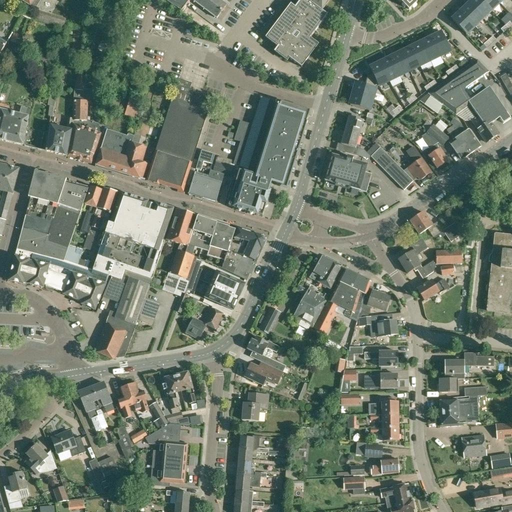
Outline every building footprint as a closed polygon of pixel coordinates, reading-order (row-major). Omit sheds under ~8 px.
[(162,0),(182,12),(190,0),(191,0),(217,19),(227,5),(221,0),(220,0),(162,0)] [(329,0),(300,0),(295,7),(291,5),(266,38),(278,47),(274,52),(287,61),(289,58),(301,67),(318,45),(310,39),(327,15),(322,11),(329,0)] [(402,0),(403,0),(401,2),(409,10),(414,5),(417,2),(415,1),(416,0),(402,0)] [(480,0),(472,0),(468,4),(482,19),(491,11),(480,0)] [(496,0),(480,0),(491,11),(499,3),(496,0)] [(109,1),(103,1),(103,5),(100,5),(100,14),(110,14),(110,5),(109,5),(109,1)] [(468,4),(460,12),(474,27),(482,19),(468,4)] [(460,12),(452,20),(466,35),(474,27),(460,12)] [(0,53),(12,33),(7,41),(4,40),(0,37),(0,53)] [(442,33),(431,38),(440,56),(451,51),(442,33)] [(431,38),(421,43),(430,61),(440,56),(431,38)] [(421,43),(411,48),(420,66),(430,61),(421,43)] [(411,48),(400,53),(409,71),(420,66),(411,48)] [(400,53),(390,58),(399,76),(409,71),(400,53)] [(390,58),(380,63),(389,81),(399,76),(390,58)] [(489,87),(471,100),(465,92),(466,88),(489,72),(477,60),(428,94),(456,115),(470,106),(478,117),(472,122),(486,143),(498,134),(491,124),(499,118),(503,124),(511,118),(507,113),(489,87)] [(380,63),(369,68),(372,74),(378,86),(389,81),(380,63)] [(368,76),(365,85),(356,83),(353,94),(373,99),(376,88),(378,86),(372,74),(368,76)] [(511,85),(506,74),(500,78),(502,81),(511,98),(511,85)] [(74,120),(73,125),(74,126),(69,157),(75,159),(75,160),(84,163),(84,162),(91,164),(100,135),(99,126),(96,125),(97,124),(87,121),(88,102),(90,103),(90,92),(90,91),(85,91),(85,76),(78,76),(75,90),(74,90),(73,120),(74,120)] [(184,190),(213,96),(189,89),(190,86),(177,82),(147,180),(174,188),(175,187),(184,190)] [(373,99),(353,94),(350,106),(369,111),(373,99)] [(131,96),(130,100),(129,100),(125,116),(136,119),(143,99),(131,96)] [(430,96),(424,105),(437,114),(443,106),(430,96)] [(268,116),(273,99),(264,97),(260,114),(268,116)] [(288,186),(309,111),(278,102),(257,177),(259,178),(257,187),(251,186),(254,175),(240,171),(230,207),(265,217),(272,192),(270,191),(273,181),(288,186)] [(1,111),(0,115),(0,140),(23,146),(28,117),(25,116),(27,109),(22,107),(19,115),(1,111)] [(138,115),(144,117),(146,110),(140,108),(138,115)] [(349,117),(345,131),(359,135),(363,121),(349,117)] [(74,120),(73,120),(68,119),(66,130),(52,126),(47,151),(67,157),(73,125),(74,120)] [(249,123),(238,120),(232,140),(243,143),(249,123)] [(461,125),(455,129),(460,136),(461,135),(473,152),(481,147),(469,130),(465,132),(461,125)] [(426,133),(432,138),(442,146),(448,138),(433,126),(426,133)] [(455,129),(453,126),(447,130),(453,139),(449,143),(461,159),(464,157),(465,158),(473,152),(461,135),(460,136),(455,129)] [(120,172),(131,136),(128,135),(128,137),(107,130),(96,165),(120,172)] [(359,135),(345,131),(341,145),(347,146),(346,152),(356,155),(358,148),(356,147),(359,135)] [(131,136),(120,172),(144,180),(149,165),(142,163),(147,148),(132,143),(134,137),(131,136)] [(441,152),(444,149),(442,146),(437,143),(430,148),(433,153),(429,157),(437,168),(447,161),(441,152)] [(404,171),(394,162),(380,148),(371,157),(404,190),(413,181),(412,180),(413,180),(404,171)] [(195,173),(188,195),(216,203),(219,195),(221,196),(222,190),(220,189),(224,176),(230,178),(233,168),(231,167),(233,160),(220,156),(217,158),(215,165),(212,164),(215,155),(201,151),(196,170),(199,171),(198,174),(195,173)] [(415,163),(404,171),(413,180),(417,177),(420,180),(431,172),(418,154),(412,158),(415,163)] [(372,174),(365,172),(367,165),(353,161),(353,158),(348,156),(347,159),(332,155),(325,181),(341,185),(341,183),(345,184),(345,186),(359,190),(366,192),(372,174)] [(6,166),(0,189),(0,190),(4,192),(0,207),(0,235),(2,236),(12,194),(13,195),(19,169),(6,166)] [(23,285),(23,283),(51,176),(39,173),(35,172),(28,197),(30,198),(9,281),(23,285)] [(66,180),(51,176),(23,283),(40,287),(67,181),(66,181),(66,180)] [(88,188),(67,181),(40,287),(43,288),(44,286),(64,293),(63,295),(82,303),(82,305),(95,311),(106,285),(109,276),(121,280),(124,271),(151,280),(152,280),(165,242),(162,241),(173,209),(155,204),(155,205),(148,203),(148,201),(121,193),(111,224),(109,224),(95,265),(95,264),(92,271),(78,266),(64,262),(88,188)] [(97,208),(103,192),(98,190),(97,188),(95,187),(93,188),(91,188),(86,204),(91,206),(89,211),(87,211),(80,232),(88,235),(90,231),(91,227),(97,208)] [(103,192),(97,208),(91,227),(98,229),(101,218),(109,221),(111,213),(117,193),(103,189),(103,192)] [(193,230),(197,217),(198,216),(177,210),(167,241),(180,245),(170,274),(169,273),(163,291),(174,295),(180,278),(189,281),(190,278),(192,272),(194,266),(196,260),(197,258),(185,253),(188,245),(193,230)] [(456,222),(443,230),(437,222),(432,225),(424,213),(411,221),(420,235),(427,229),(433,237),(434,237),(436,239),(444,233),(450,243),(464,233),(456,222)] [(223,226),(197,217),(193,230),(188,245),(209,251),(207,256),(225,261),(226,258),(231,243),(235,230),(229,228),(229,227),(223,226)] [(226,258),(225,261),(223,267),(222,269),(233,274),(247,281),(265,241),(263,238),(238,229),(234,240),(239,242),(240,240),(241,240),(239,246),(231,243),(226,258)] [(90,231),(88,235),(84,249),(91,251),(97,233),(90,231)] [(12,234),(10,245),(17,246),(19,236),(12,234)] [(407,255),(399,260),(408,274),(418,267),(421,266),(420,265),(414,256),(427,248),(421,239),(417,241),(411,245),(414,250),(407,255)] [(73,247),(70,256),(83,260),(86,251),(73,247)] [(461,250),(436,251),(436,259),(436,265),(462,264),(461,250)] [(333,291),(345,269),(334,264),(332,263),(332,260),(326,257),(323,259),(323,258),(316,272),(315,272),(311,278),(331,290),(333,291)] [(421,266),(418,267),(419,269),(419,271),(421,275),(424,276),(425,278),(433,273),(436,265),(436,259),(422,268),(421,266)] [(92,271),(95,264),(80,260),(78,266),(92,271)] [(455,274),(453,265),(441,268),(443,276),(455,274)] [(323,310),(314,329),(326,336),(338,307),(346,311),(344,315),(357,322),(371,282),(345,269),(333,291),(331,290),(327,298),(323,306),(321,305),(320,308),(323,310)] [(121,280),(118,288),(124,290),(116,314),(112,312),(108,324),(107,324),(94,352),(115,361),(116,359),(124,357),(136,326),(135,326),(137,320),(152,326),(155,320),(160,305),(144,300),(151,280),(124,271),(121,280)] [(217,272),(205,298),(232,310),(233,311),(237,302),(239,298),(245,284),(244,284),(217,272)] [(439,294),(449,288),(443,279),(434,285),(431,281),(418,290),(425,301),(438,292),(439,294)] [(323,306),(327,298),(309,288),(308,292),(299,287),(297,291),(305,296),(305,297),(321,305),(323,306)] [(369,314),(371,307),(385,311),(387,304),(383,303),(386,296),(373,292),(370,299),(366,298),(361,312),(369,314)] [(181,314),(188,296),(182,293),(175,311),(181,314)] [(321,305),(305,297),(294,318),(300,322),(298,326),(307,331),(309,327),(314,329),(323,310),(320,308),(321,305)] [(511,305),(498,306),(498,302),(491,302),(491,314),(511,314),(511,305)] [(211,308),(203,323),(207,325),(216,330),(224,315),(211,308)] [(280,314),(270,309),(259,330),(269,335),(280,314)] [(370,334),(376,334),(376,338),(397,335),(396,321),(375,324),(375,325),(373,325),(372,317),(358,319),(359,327),(370,326),(370,334)] [(207,325),(203,323),(193,318),(185,333),(199,340),(207,325)] [(261,363),(283,373),(285,367),(268,359),(271,358),(273,354),(272,351),(276,353),(279,347),(268,342),(267,343),(256,337),(254,341),(251,340),(246,350),(260,356),(258,361),(261,363)] [(350,353),(348,353),(346,362),(353,362),(353,355),(362,355),(362,348),(350,348),(349,350),(350,353)] [(380,368),(398,368),(398,352),(380,353),(380,354),(369,354),(369,361),(379,360),(380,368)] [(464,361),(445,362),(445,375),(455,374),(455,380),(457,380),(464,380),(464,367),(470,367),(475,367),(475,366),(475,357),(475,354),(464,354),(464,361)] [(475,357),(475,366),(494,367),(494,357),(475,357)] [(283,373),(261,363),(259,369),(251,365),(245,378),(263,386),(266,380),(277,385),(283,373)] [(176,374),(180,391),(186,390),(189,404),(195,402),(187,373),(183,374),(183,372),(176,374)] [(180,391),(176,374),(169,376),(170,377),(164,379),(168,394),(167,394),(171,410),(179,407),(175,393),(180,391)] [(437,385),(437,392),(439,392),(439,393),(456,393),(458,393),(457,380),(455,380),(455,374),(445,375),(446,379),(439,379),(439,385),(437,385)] [(397,375),(378,376),(378,377),(372,377),(372,389),(398,389),(397,375)] [(96,401),(99,408),(103,406),(106,413),(114,410),(103,383),(92,387),(97,401),(96,401)] [(136,383),(127,386),(134,405),(134,404),(135,410),(141,408),(143,413),(149,411),(146,401),(147,401),(144,391),(139,393),(136,383)] [(308,385),(303,383),(296,399),(301,401),(308,385)] [(134,405),(127,386),(119,389),(122,398),(118,399),(121,409),(122,408),(126,418),(132,416),(128,406),(134,405)] [(97,401),(92,387),(79,393),(89,419),(91,419),(96,432),(107,428),(100,410),(99,408),(96,401),(97,401)] [(486,387),(474,388),(475,396),(475,397),(477,397),(487,396),(486,387)] [(267,411),(269,395),(249,394),(248,404),(243,404),(242,421),(258,422),(259,410),(267,411)] [(359,405),(359,395),(341,396),(341,405),(359,405)] [(441,406),(439,408),(440,413),(470,411),(470,406),(477,405),(477,397),(475,397),(475,396),(469,397),(469,400),(440,402),(441,406)] [(378,416),(398,416),(398,403),(396,403),(396,399),(379,400),(379,403),(378,403),(378,416)] [(165,417),(158,406),(156,402),(149,407),(162,429),(169,424),(165,417)] [(158,406),(165,417),(166,417),(169,422),(183,419),(181,413),(168,416),(168,414),(169,414),(162,404),(158,406)] [(470,411),(440,413),(440,419),(442,421),(442,428),(460,427),(460,426),(463,426),(462,423),(471,423),(470,411)] [(398,416),(378,416),(371,416),(371,421),(378,421),(378,424),(382,424),(383,429),(398,429),(398,416)] [(511,437),(511,434),(511,431),(511,430),(511,423),(495,426),(497,439),(511,437)] [(170,425),(145,439),(148,444),(164,446),(164,452),(153,451),(151,469),(150,486),(169,487),(170,482),(172,482),(183,483),(184,469),(186,454),(186,446),(177,445),(178,437),(180,438),(181,426),(170,425)] [(128,437),(127,434),(124,427),(117,430),(120,440),(118,441),(125,458),(136,453),(131,444),(128,437)] [(383,429),(371,429),(371,434),(379,434),(379,436),(382,436),(383,442),(399,442),(398,429),(383,429)] [(362,441),(362,430),(354,430),(354,441),(362,441)] [(72,457),(85,451),(80,436),(79,437),(79,438),(73,440),(70,431),(63,433),(63,434),(51,439),(57,453),(69,449),(72,457)] [(135,431),(127,434),(128,437),(131,444),(139,440),(135,431)] [(241,437),(240,450),(252,451),(256,451),(256,453),(262,453),(262,449),(258,449),(259,437),(253,436),(253,438),(241,437)] [(464,459),(486,456),(484,436),(462,439),(464,459)] [(381,459),(383,446),(365,444),(364,457),(381,459)] [(50,451),(46,455),(36,445),(27,454),(32,459),(27,464),(33,471),(45,459),(49,472),(56,469),(50,451)] [(262,453),(268,454),(268,456),(284,457),(284,453),(279,452),(268,451),(268,449),(263,449),(262,453)] [(252,451),(240,450),(238,463),(251,464),(251,457),(252,451)] [(489,468),(501,466),(500,456),(488,458),(489,468)] [(112,457),(98,463),(98,464),(98,463),(103,475),(105,478),(111,475),(112,474),(118,472),(116,468),(117,468),(112,457)] [(98,464),(98,463),(96,459),(89,462),(96,480),(91,482),(96,495),(103,492),(99,482),(105,480),(103,475),(98,463),(98,464)] [(382,475),(399,473),(397,459),(380,461),(381,465),(371,466),(372,475),(382,473),(382,475)] [(238,463),(237,475),(250,477),(250,475),(254,475),(254,473),(255,469),(250,468),(251,464),(238,463)] [(337,477),(351,476),(364,475),(363,466),(350,466),(351,472),(337,473),(337,477)] [(18,492),(27,489),(22,472),(14,474),(15,476),(9,478),(12,489),(5,491),(9,505),(21,501),(18,492)] [(250,477),(237,475),(236,488),(249,489),(250,477)] [(343,479),(344,491),(365,489),(364,477),(343,479)] [(380,491),(382,498),(385,497),(387,504),(410,499),(410,498),(411,496),(410,493),(409,493),(407,485),(396,487),(394,486),(391,487),(390,489),(380,491)] [(69,501),(64,486),(53,490),(57,503),(69,501)] [(236,488),(235,501),(247,502),(252,502),(252,497),(248,497),(249,489),(236,488)] [(476,508),(496,504),(493,490),(474,494),(476,508)] [(176,504),(188,506),(189,493),(177,492),(176,504)] [(506,507),(511,505),(511,501),(511,502),(510,492),(499,494),(501,504),(506,503),(506,507)] [(410,499),(387,504),(388,511),(391,511),(414,511),(413,506),(414,505),(413,502),(412,501),(411,499),(410,499)] [(235,501),(234,511),(250,511),(251,510),(251,506),(252,502),(247,502),(235,501)]
